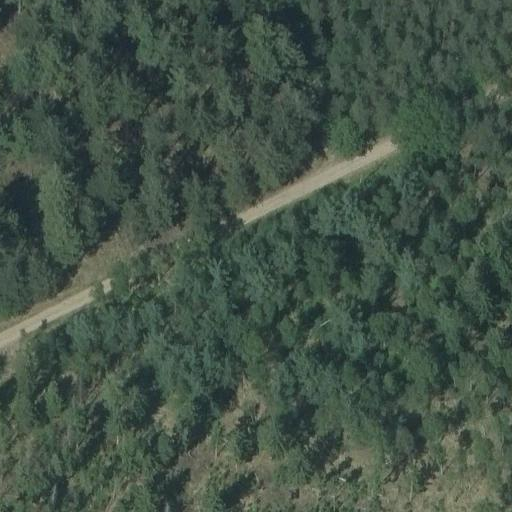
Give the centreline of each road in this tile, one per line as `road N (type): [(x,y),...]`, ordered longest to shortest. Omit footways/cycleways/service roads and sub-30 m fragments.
road 1 (track): [(0,338),(511,85)]
road 2 (track): [(336,170),(258,0)]
